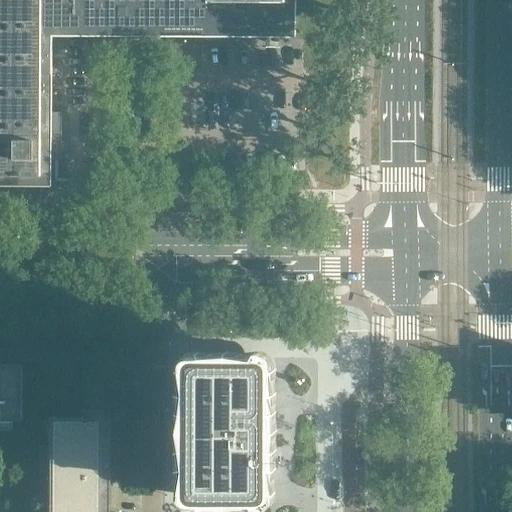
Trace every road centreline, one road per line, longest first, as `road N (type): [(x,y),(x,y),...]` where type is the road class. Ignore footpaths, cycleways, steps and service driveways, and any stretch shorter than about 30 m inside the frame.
road 1 (tertiary): [(404,239),(0,238)]
road 2 (tertiary): [(155,271),(405,271)]
road 3 (secondary): [(504,511),(500,271)]
road 4 (secondary): [(405,271),(408,511)]
road 5 (secondary): [(406,0),(404,239)]
road 6 (secondary): [(499,238),(498,0)]
road 7 (residential): [(151,511),(153,338)]
road 8 (tertiary): [(0,271),(155,271)]
road 9 (residential): [(0,339),(153,338)]
